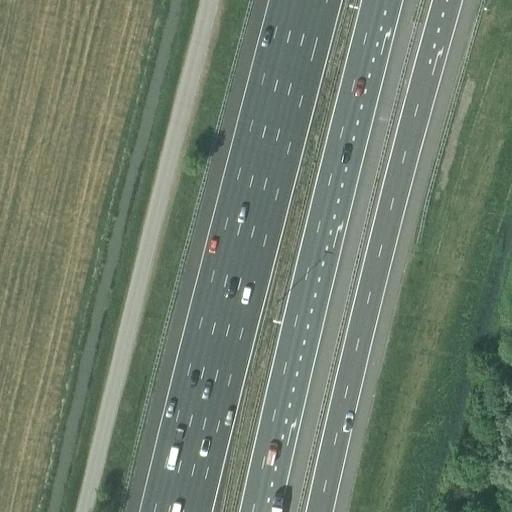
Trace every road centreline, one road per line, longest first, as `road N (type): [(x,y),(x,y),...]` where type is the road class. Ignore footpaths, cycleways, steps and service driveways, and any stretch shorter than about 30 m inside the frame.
road 1 (motorway): [(305,0),(174,511)]
road 2 (unclassified): [(84,511),(210,0)]
road 3 (motorway): [(324,511),(448,0)]
road 4 (motorway): [(262,511),(382,0)]
